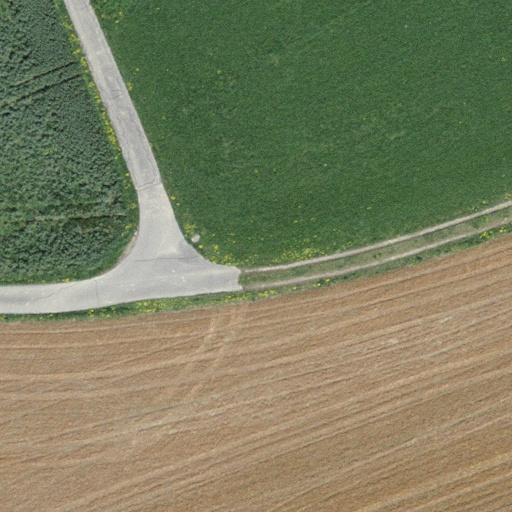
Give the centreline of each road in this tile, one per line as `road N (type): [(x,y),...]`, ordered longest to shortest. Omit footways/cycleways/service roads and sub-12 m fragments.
road 1 (track): [(177,282),(370,257),(511,210)]
road 2 (track): [(177,282),(78,0)]
road 3 (track): [(177,282),(0,300)]
